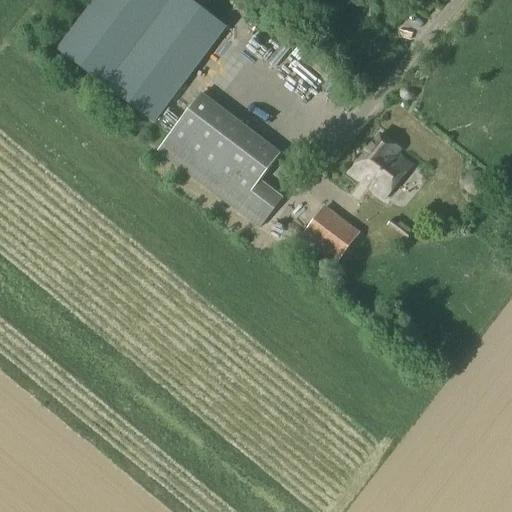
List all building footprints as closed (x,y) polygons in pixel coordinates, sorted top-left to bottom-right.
[(226,29),(188,0),(95,0),(57,51),(154,124),(226,29)] [(287,44),(272,63),(290,77),(305,58),(287,44)] [(399,94),(398,95),(399,97),(399,98),(400,100),(401,101),(402,102),(403,103),(405,103),(406,103),(408,103),(409,103),(411,102),(412,101),(413,100),(414,98),(414,97),(414,95),(414,94),(414,92),(413,91),(412,90),(411,89),(410,88),(409,88),(407,87),(406,87),(404,87),(403,88),(402,89),(400,90),(400,91),(399,92),(399,94)] [(199,97),(157,152),(259,230),(283,198),(261,181),(278,158),(199,97)] [(350,174),(385,200),(410,167),(395,155),(399,150),(379,135),(350,174)] [(324,207),(302,236),(292,250),(328,277),(338,263),(360,234),(324,207)]
